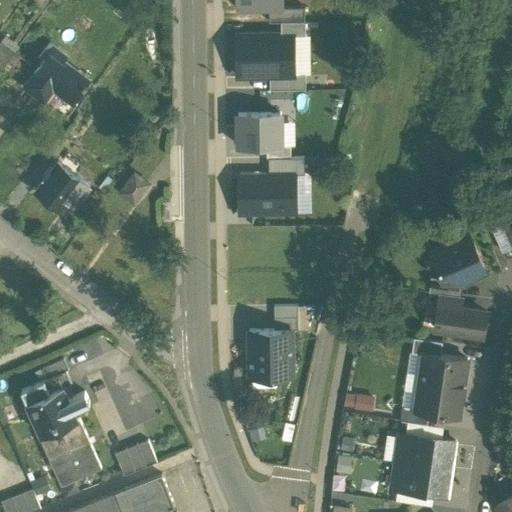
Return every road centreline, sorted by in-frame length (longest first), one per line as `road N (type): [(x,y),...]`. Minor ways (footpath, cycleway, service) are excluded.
road 1 (tertiary): [(201,348),(193,0)]
road 2 (unclassified): [(278,511),(294,483),(359,214)]
road 3 (residential): [(474,511),(511,274)]
road 4 (residential): [(201,348),(163,348),(124,328),(0,231)]
road 5 (tertiary): [(256,511),(219,432),(201,348)]
road 6 (track): [(359,214),(382,218),(511,171)]
